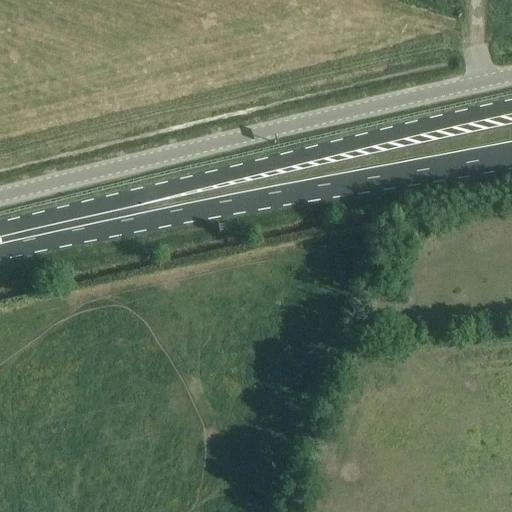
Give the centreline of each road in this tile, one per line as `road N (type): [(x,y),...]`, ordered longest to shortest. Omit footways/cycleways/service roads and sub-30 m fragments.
road 1 (primary): [(511,107),(0,231)]
road 2 (unclassified): [(511,76),(0,198)]
road 3 (primary): [(0,254),(511,158)]
